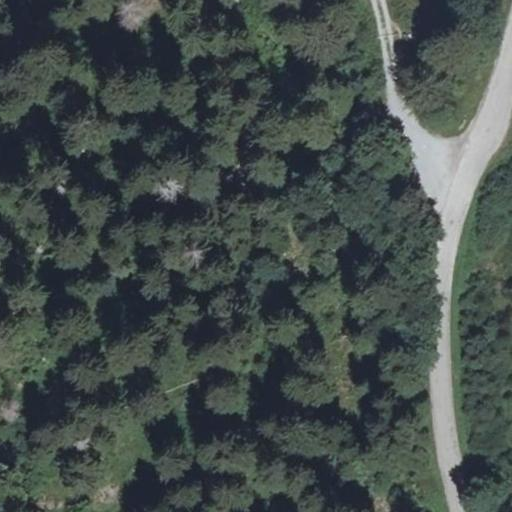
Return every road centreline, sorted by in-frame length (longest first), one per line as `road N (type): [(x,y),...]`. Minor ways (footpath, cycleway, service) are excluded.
road 1 (tertiary): [(455,511),(434,370),(443,264),(456,187),(493,123),(511,59)]
road 2 (track): [(456,187),(412,143),(394,103),(378,0)]
